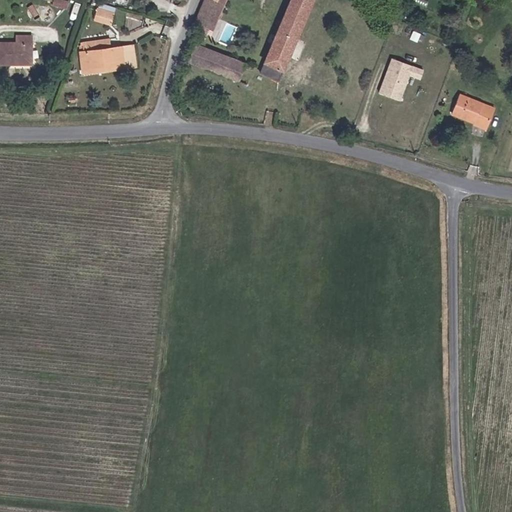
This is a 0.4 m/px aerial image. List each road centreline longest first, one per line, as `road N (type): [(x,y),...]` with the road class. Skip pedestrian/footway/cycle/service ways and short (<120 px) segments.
road 1 (unclassified): [(469,511),(461,480),(458,183)]
road 2 (tertiary): [(159,128),(354,150),(458,183)]
road 3 (tertiary): [(0,134),(159,128)]
road 4 (unclassified): [(159,128),(194,0)]
